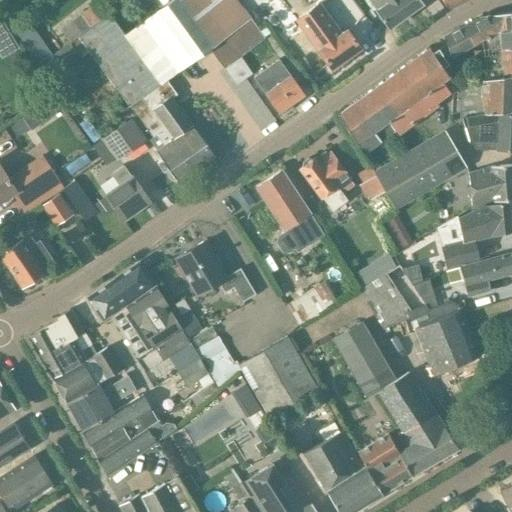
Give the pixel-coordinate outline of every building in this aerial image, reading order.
[(157,11),(131,30),(109,0),(103,5),(100,0),(60,30),(82,60),(91,54),(129,106),(131,105),(131,106),(167,79),(210,48),(251,18),(237,0),(170,0),(157,10),(157,11)] [(370,0),(377,9),(375,10),(388,28),(423,2),(421,0),(370,0)] [(443,0),(449,8),(464,0),(443,0)] [(347,30),(341,34),(318,3),(296,19),(332,69),(361,48),(347,30)] [(481,29),(485,38),(488,36),(487,32),(511,29),(511,10),(492,14),(481,16),(480,16),(482,28),(481,29)] [(483,39),(485,38),(481,29),(482,28),(480,16),(445,35),(451,57),(483,39)] [(1,17),(0,17),(0,52),(3,57),(19,47),(1,17)] [(251,18),(210,48),(223,67),(265,37),(251,18)] [(485,38),(483,39),(484,55),(501,52),(500,48),(511,47),(511,29),(487,32),(488,36),(485,38)] [(429,47),(339,113),(358,142),(357,143),(364,154),(389,136),(382,125),(425,94),(420,87),(431,79),(436,86),(443,82),(450,77),(429,47)] [(501,52),(484,55),(486,79),(511,76),(511,47),(500,48),(501,52)] [(278,59),(253,77),(279,112),(281,110),(283,113),(292,107),(290,103),(303,94),(291,76),(279,60),(278,59)] [(511,76),(486,79),(486,80),(485,80),(485,83),(481,84),(482,91),(485,113),(498,112),(511,110),(511,76)] [(178,181),(214,155),(173,97),(177,94),(167,79),(131,106),(153,137),(156,135),(164,147),(158,152),(178,181)] [(450,92),(443,82),(436,86),(431,79),(420,87),(425,94),(382,125),(389,136),(397,130),(399,133),(438,104),(437,102),(450,92)] [(61,110),(51,96),(28,111),(38,125),(61,110)] [(511,112),(498,112),(485,113),(462,117),(470,149),(497,150),(497,149),(511,149),(511,112)] [(131,120),(93,147),(105,164),(116,156),(118,159),(145,139),(131,120)] [(445,178),(465,167),(445,132),(416,147),(395,159),(375,172),(396,208),(411,198),(425,189),(445,178)] [(300,168),(321,197),(321,196),(332,211),(347,199),(342,193),(354,184),(350,178),(330,151),(319,160),(316,156),(314,158),(309,158),(303,162),(302,167),(300,168)] [(42,154),(7,177),(0,166),(0,200),(12,193),(25,213),(64,187),(42,154)] [(511,199),(511,164),(492,166),(468,172),(471,208),(495,201),(511,199)] [(124,219),(149,201),(131,176),(130,177),(122,165),(111,173),(119,184),(106,194),(124,219)] [(384,190),(371,166),(357,173),(362,183),(359,184),(367,199),(384,190)] [(282,170),(257,187),(283,229),(285,232),(279,237),(278,242),(283,250),(288,251),(295,246),(297,250),(323,234),(309,212),(282,170)] [(74,214),(60,193),(41,205),(55,226),(74,214)] [(457,216),(439,226),(444,246),(441,247),(446,266),(478,258),(473,240),(491,236),(509,232),(511,230),(511,201),(487,205),(457,220),(457,216)] [(382,220),(397,249),(413,241),(398,212),(382,220)] [(24,286),(43,272),(56,264),(39,240),(35,242),(29,233),(1,252),(24,286)] [(226,276),(205,241),(176,258),(198,294),(219,282),(225,292),(234,287),(242,301),(255,293),(240,268),(226,276)] [(488,280),(511,273),(511,261),(510,254),(460,267),(448,271),(451,282),(463,279),(468,297),(491,291),(488,280)] [(88,297),(103,319),(155,284),(139,262),(88,297)] [(479,357),(460,309),(456,301),(453,302),(452,301),(431,307),(414,282),(412,283),(401,264),(358,289),(382,328),(410,317),(414,327),(433,375),(479,357)] [(374,278),(367,267),(357,273),(364,284),(374,278)] [(125,306),(153,348),(182,329),(168,307),(169,306),(156,286),(125,306)] [(314,286),(286,303),(298,324),(319,314),(318,313),(327,307),(314,286)] [(183,301),(170,308),(177,320),(190,313),(183,301)] [(75,337),(83,332),(70,309),(57,317),(58,319),(28,335),(40,355),(57,346),(58,347),(75,337)] [(377,391),(378,392),(402,432),(397,435),(405,448),(399,452),(412,475),(457,447),(410,371),(396,379),(362,320),(331,338),(366,398),(377,391)] [(182,330),(155,347),(163,361),(168,357),(169,358),(191,344),(182,330)] [(196,349),(217,386),(229,379),(228,378),(231,377),(231,376),(234,374),(236,372),(241,369),(236,360),(233,362),(218,336),(196,349)] [(317,388),(287,336),(239,364),(269,416),(317,388)] [(96,353),(96,352),(91,344),(82,349),(75,337),(58,347),(57,346),(40,355),(53,378),(96,353)] [(178,372),(200,359),(191,344),(169,358),(178,372)] [(96,352),(96,353),(53,378),(66,401),(98,382),(98,383),(121,369),(107,346),(96,352)] [(187,386),(209,372),(200,359),(178,372),(187,386)] [(83,431),(114,411),(110,405),(136,389),(132,382),(127,375),(102,390),(98,383),(98,382),(66,401),(83,431)] [(213,382),(191,397),(197,406),(219,390),(213,382)] [(0,417),(15,408),(0,383),(0,417)] [(263,442),(275,435),(244,385),(232,393),(263,442)] [(91,445),(152,409),(143,394),(114,411),(83,431),(91,445)] [(152,409),(91,445),(99,460),(132,438),(147,428),(157,421),(157,420),(151,410),(152,410),(152,409)] [(159,419),(157,420),(157,421),(147,428),(132,438),(99,460),(108,475),(156,442),(156,441),(177,428),(174,423),(165,422),(162,424),(159,419)] [(14,423),(0,431),(0,464),(29,446),(26,442),(29,441),(23,432),(21,433),(14,423)] [(351,511),(382,493),(365,464),(363,465),(341,430),(304,453),(340,511),(351,511)] [(365,464),(382,493),(412,475),(399,452),(387,432),(357,450),(365,464)] [(53,484),(34,455),(0,476),(0,491),(12,510),(41,491),(43,494),(52,488),(50,485),(53,484)] [(252,498),(259,511),(317,511),(293,471),(281,478),(273,464),(242,482),(252,498)] [(223,476),(237,499),(246,493),(232,471),(223,476)] [(138,494),(147,511),(200,511),(178,475),(141,497),(139,493),(138,494)] [(511,479),(498,487),(511,511),(511,479)] [(147,511),(138,494),(119,506),(122,511),(147,511)] [(259,511),(252,498),(236,507),(239,511),(259,511)]
